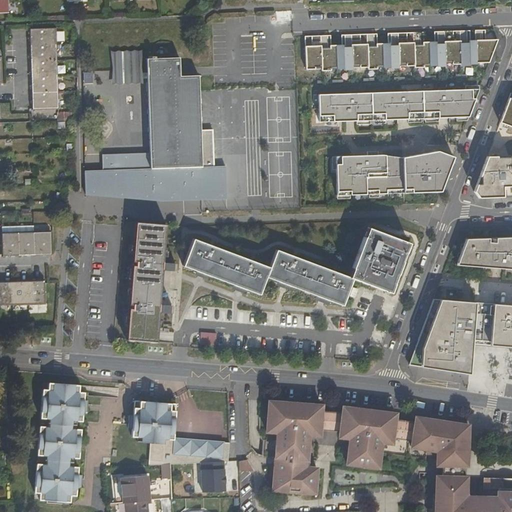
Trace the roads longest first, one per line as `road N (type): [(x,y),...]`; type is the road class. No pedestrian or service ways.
road 1 (residential): [(0,357),(240,375)]
road 2 (residential): [(511,18),(296,24)]
road 3 (residential): [(385,388),(449,213)]
road 4 (unknown): [(511,279),(462,303),(455,346),(460,362),(511,370)]
road 5 (residential): [(240,375),(385,388)]
road 6 (residential): [(385,388),(511,405)]
